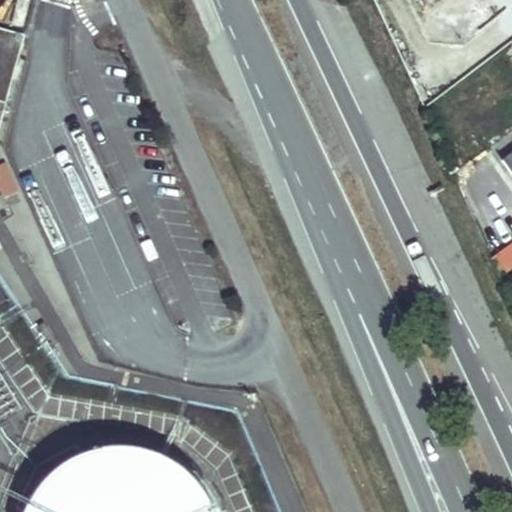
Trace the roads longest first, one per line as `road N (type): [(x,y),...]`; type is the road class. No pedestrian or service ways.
road 1 (unclassified): [(123,0),(351,511)]
road 2 (primary): [(511,448),(299,0)]
road 3 (primary): [(307,158),(465,511)]
road 4 (secondary): [(307,158),(433,511)]
road 5 (primary): [(232,0),(307,158)]
